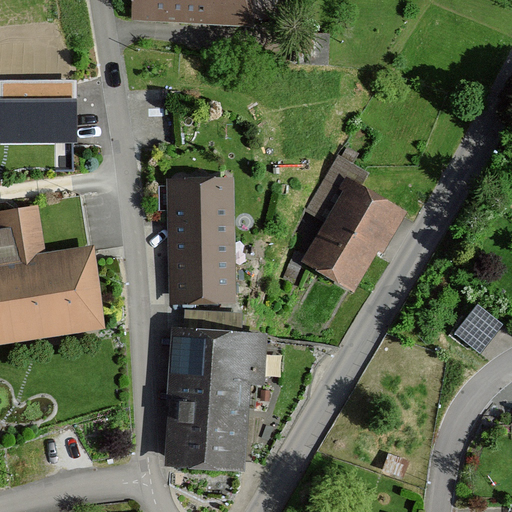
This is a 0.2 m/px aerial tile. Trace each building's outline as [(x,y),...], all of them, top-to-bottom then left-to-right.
[(144,0),(144,23),(263,29),(264,15),(287,16),(287,0),(144,0)] [(0,141),(74,141),(74,82),(0,83),(0,141)] [(382,250),(404,213),(358,186),(366,174),(339,159),(310,209),(331,221),(309,260),(354,286),(377,247),(382,250)] [(231,298),(228,182),(172,183),(175,299),(231,298)] [(41,257),(34,209),(0,213),(0,215),(2,231),(0,231),(0,341),(103,327),(92,250),(41,257)] [(478,305),(456,333),(480,353),(503,326),(478,305)] [(170,461),(239,466),(245,380),(261,381),(264,339),(179,332),(170,461)]
